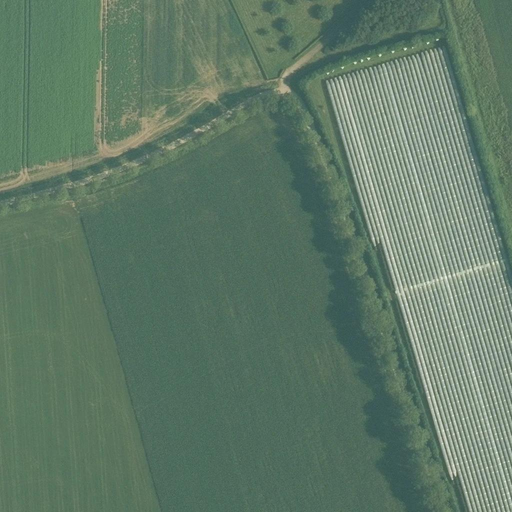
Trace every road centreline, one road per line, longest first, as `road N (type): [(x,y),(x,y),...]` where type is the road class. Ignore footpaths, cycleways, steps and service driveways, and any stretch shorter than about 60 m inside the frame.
road 1 (unclassified): [(443,511),(337,191),(294,99),(266,93),(111,171),(0,203)]
road 2 (track): [(281,93),(289,68),(368,0)]
